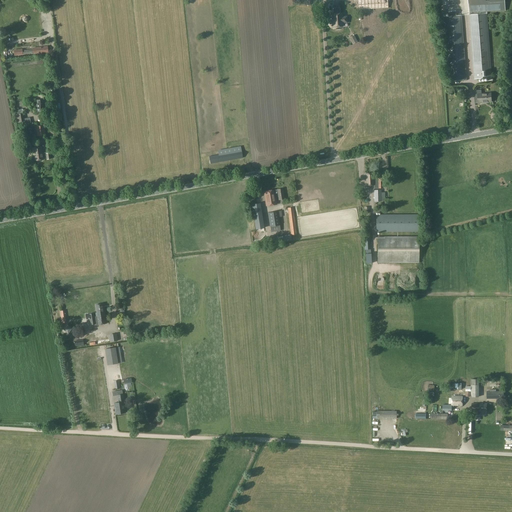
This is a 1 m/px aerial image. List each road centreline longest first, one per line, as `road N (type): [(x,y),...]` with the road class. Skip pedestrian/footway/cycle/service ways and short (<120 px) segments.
road 1 (unclassified): [(0,220),(511,128)]
road 2 (unclassified): [(511,455),(0,428)]
